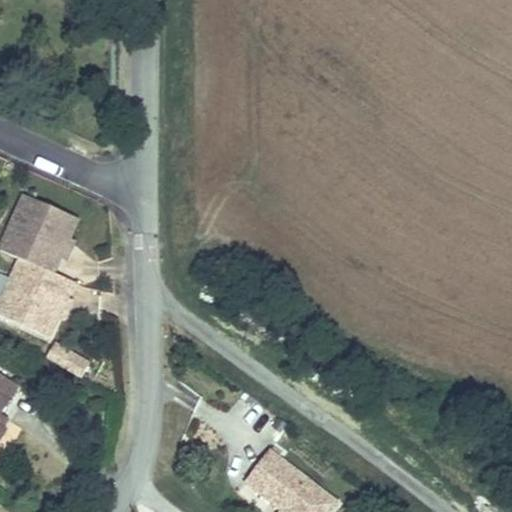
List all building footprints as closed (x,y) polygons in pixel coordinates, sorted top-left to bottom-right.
[(78,219),(25,195),(7,235),(25,243),(18,258),(38,268),(32,282),(14,274),(0,306),(0,315),(50,338),(59,319),(59,317),(56,316),(64,298),(67,299),(75,283),(54,273),(61,259),(61,258),(58,256),(66,238),(69,240),(70,239),(78,219)] [(0,250),(18,258),(25,243),(7,235),(0,250)] [(69,240),(66,238),(58,256),(61,258),(61,259),(66,261),(75,241),(70,239),(69,240)] [(32,282),(38,268),(21,260),(14,274),(32,282)] [(64,298),(56,316),(59,317),(59,319),(64,321),(73,301),(68,298),(67,299),(64,298)] [(74,357),(66,370),(84,380),(91,367),(74,357)] [(0,374),(0,438),(7,428),(4,426),(0,424),(0,412),(18,386),(0,374)] [(0,414),(0,424),(4,426),(8,419),(0,414)] [(332,511),(339,504),(270,451),(246,482),(278,507),(283,500),(288,504),(283,511),(282,511),(332,511)] [(283,500),(278,507),(283,511),(288,504),(283,500)]
